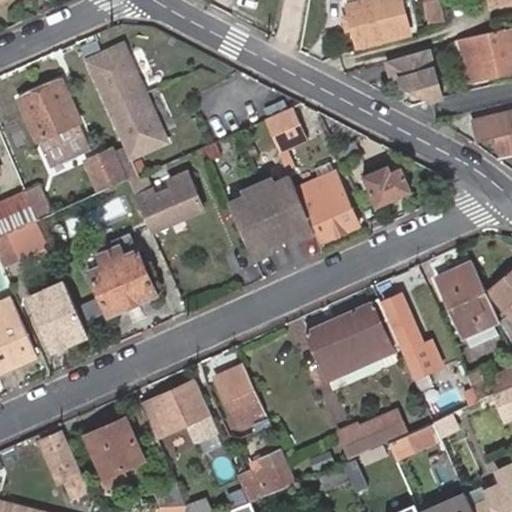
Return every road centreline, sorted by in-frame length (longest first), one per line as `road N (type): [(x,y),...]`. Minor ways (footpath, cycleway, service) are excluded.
road 1 (residential): [(0,425),(506,194)]
road 2 (residential): [(506,194),(152,0)]
road 3 (residential): [(0,50),(114,0)]
